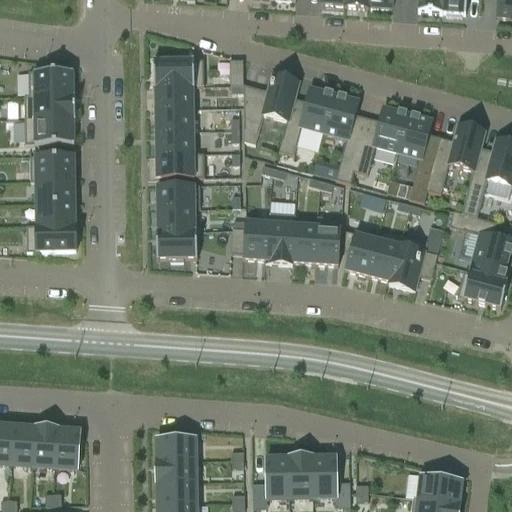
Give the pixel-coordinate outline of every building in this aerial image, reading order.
[(322,0),(321,8),(344,10),(345,10),(345,0),(322,0)] [(344,10),(344,11),(369,13),(369,12),(368,11),(368,0),(345,0),(345,10),(344,10)] [(368,0),(368,11),(369,12),(391,13),(392,0),(368,0)] [(418,0),(417,16),(442,18),(442,17),(441,17),(442,0),(418,0)] [(442,0),(441,17),(442,17),(446,17),(446,20),(461,21),(461,19),(465,19),(466,0),(442,0)] [(511,0),(499,0),(497,23),(511,24),(511,0)] [(194,90),(194,92),(203,91),(203,64),(193,65),(193,63),(192,63),(192,64),(180,65),(180,61),(167,62),(167,65),(155,65),(155,64),(153,64),(153,91),(194,90)] [(243,89),(243,65),(229,65),(230,90),(231,90),(243,90),(243,89)] [(73,76),(29,76),(29,100),(29,101),(73,100),(73,76)] [(263,119),(287,126),(288,126),(294,103),(295,103),(299,87),(272,80),(267,96),(243,89),(243,90),(243,98),(244,146),(255,149),(263,119)] [(155,114),(193,113),(193,93),(194,93),(194,92),(194,90),(153,91),(153,94),(155,94),(155,114)] [(243,90),(231,90),(231,98),(243,98),(243,90)] [(288,126),(287,126),(279,156),(294,160),(301,132),(324,138),(334,99),(310,92),(306,106),(295,103),(294,103),(288,126)] [(350,188),(354,176),(353,176),(367,122),(355,119),(358,105),(334,99),(324,138),(346,143),(335,184),(350,188)] [(24,101),(24,124),(73,123),(75,123),(74,100),(73,100),(29,101),(29,100),(24,101)] [(380,126),(367,122),(353,176),(354,176),(367,179),(375,152),(397,157),(408,118),(383,112),(380,126)] [(155,137),(193,136),(193,113),(155,114),(155,137)] [(424,208),(427,195),(426,195),(441,142),(428,139),(432,125),(408,118),(397,157),(419,163),(408,204),(424,208)] [(73,123),(24,124),(25,149),(74,148),(73,123)] [(239,135),(239,124),(231,124),(231,136),(239,135)] [(480,152),(481,152),(485,136),(457,129),(453,145),(441,142),(426,195),(427,195),(441,199),(449,169),(473,175),(480,152)] [(239,147),(239,135),(231,136),(231,148),(239,147)] [(155,137),(156,159),(194,159),(194,158),(193,136),(155,137)] [(473,175),(461,218),(476,222),(487,184),(489,184),(485,196),(509,202),(511,190),(511,148),(495,144),(492,156),(481,152),(480,152),(473,175)] [(203,158),(194,158),(194,159),(156,159),(156,183),(204,183),(203,158)] [(232,170),(240,170),(239,158),(231,159),(232,170)] [(74,161),(30,161),(30,187),(35,187),(35,186),(75,185),(74,161)] [(272,181),(274,173),(263,170),(261,178),(272,181)] [(286,176),(274,173),(272,181),(284,184),(286,176)] [(308,190),(320,193),(322,186),(310,183),(308,190)] [(35,186),(35,187),(35,209),(75,208),(75,185),(35,186)] [(333,189),(322,186),(320,193),(331,197),(333,189)] [(200,215),(199,190),(156,191),(157,214),(195,214),(195,215),(200,215)] [(374,200),(371,213),(382,216),(386,203),(374,200)] [(232,213),(240,213),(240,201),(232,201),(232,213)] [(396,214),(408,217),(410,209),(398,206),(396,214)] [(36,232),(75,231),(75,208),(35,209),(36,231),(36,232)] [(422,212),(410,209),(408,217),(419,220),(422,212)] [(195,214),(157,214),(157,235),(156,235),(156,237),(196,236),(196,234),(195,234),(195,215),(195,214)] [(453,216),(449,231),(464,235),(458,261),(472,265),(469,277),(468,277),(501,286),(502,285),(511,246),(504,244),(497,242),(501,229),(476,222),(461,218),(453,216)] [(292,269),(292,267),(291,267),(294,229),(295,229),(296,220),(269,218),(268,223),(269,223),(266,265),(265,265),(265,268),(292,270),(292,269)] [(246,221),(245,226),(245,234),(243,259),(243,264),(244,264),(265,265),(266,265),(269,223),(268,223),(246,221)] [(316,221),(316,231),(317,231),(314,269),(336,270),(336,271),(338,271),(341,223),(316,221)] [(233,233),(245,234),(245,226),(233,225),(233,233)] [(316,231),(295,229),(294,229),(291,267),(292,267),(314,269),(317,231),(316,231)] [(76,256),(75,231),(36,232),(36,231),(26,231),(27,257),(76,256)] [(245,234),(233,233),(232,233),(230,258),(243,259),(245,234)] [(350,256),(345,275),(346,276),(346,275),(368,281),(377,244),(378,244),(379,240),(356,233),(354,238),(345,236),(344,255),(350,256)] [(197,263),(196,236),(156,237),(156,265),(158,265),(158,263),(170,263),(170,266),(183,266),(183,263),(195,263),(195,264),(197,264),(197,263)] [(401,240),(398,249),(399,250),(390,287),(389,286),(388,289),(415,295),(419,280),(425,256),(427,247),(401,240)] [(368,281),(389,286),(390,287),(399,250),(398,249),(378,244),(377,244),(368,281)] [(425,256),(419,280),(431,284),(437,259),(425,256)] [(508,286),(502,285),(501,286),(468,277),(464,275),(457,302),(461,303),(461,304),(463,304),(463,303),(475,306),(475,307),(487,310),(499,313),(499,314),(500,314),(508,286)] [(0,429),(0,469),(12,470),(14,431),(0,429)] [(14,431),(12,470),(33,471),(36,432),(35,432),(14,431)] [(36,432),(33,471),(55,473),(57,434),(59,434),(59,433),(35,431),(35,432),(36,432)] [(57,434),(55,473),(77,474),(80,435),(59,434),(57,434)] [(195,443),(156,443),(156,465),(156,466),(196,465),(195,443)] [(243,456),(231,457),(231,465),(243,464),(243,456)] [(313,461),(288,461),(288,462),(289,462),(290,504),(313,503),(312,462),(313,462),(313,461)] [(313,462),(312,462),(313,503),(336,503),(336,511),(349,511),(350,487),(336,488),(336,461),(313,462)] [(266,489),(252,489),(252,511),(266,511),(266,504),(290,504),(289,462),(288,462),(265,463),(266,489)] [(243,464),(231,465),(232,473),(244,472),(243,464)] [(156,465),(155,465),(156,488),(157,488),(157,487),(196,487),(196,465),(156,466),(156,465)] [(417,502),(417,503),(458,509),(458,508),(461,485),(449,484),(420,480),(417,502)] [(196,487),(157,487),(157,488),(157,509),(196,508),(196,487)] [(368,489),(356,490),(356,498),(368,497),(368,489)] [(368,497),(356,498),(356,506),(368,505),(368,497)] [(61,498),(53,499),(53,511),(61,510),(61,498)] [(53,499),(45,499),(45,511),(53,511),(53,499)] [(244,499),(232,500),(233,507),(244,507),(244,499)] [(411,511),(458,511),(459,508),(458,508),(458,509),(417,503),(417,502),(413,502),(411,511)]
